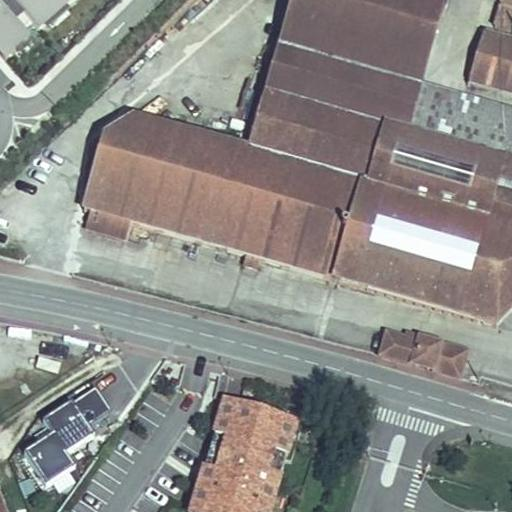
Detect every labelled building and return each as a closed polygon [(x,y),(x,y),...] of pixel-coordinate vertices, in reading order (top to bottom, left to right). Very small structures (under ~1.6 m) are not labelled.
[(9,0),(39,31),(48,23),(45,19),(62,4),(65,8),(73,0),(9,0)] [(445,0),(293,0),(249,153),(132,120),(105,139),(84,213),(90,215),(86,230),(126,242),(130,226),(253,261),(251,269),(262,272),(264,264),(496,329),(511,312),(511,113),(420,88),(445,0)] [(511,0),(502,0),(494,29),(510,33),(511,26),(511,0)] [(45,19),(48,23),(65,8),(62,4),(45,19)] [(0,5),(0,56),(5,62),(17,51),(14,47),(27,35),(0,5)] [(30,39),(27,35),(14,47),(17,51),(30,39)] [(468,85),(511,97),(511,43),(483,35),(468,85)] [(381,358),(390,360),(396,340),(387,337),(381,358)] [(390,360),(458,380),(466,355),(407,338),(406,343),(396,340),(390,360)] [(87,431),(111,415),(95,390),(43,425),(52,439),(24,457),(46,491),(75,472),(66,458),(93,440),(87,431)] [(269,511),(296,428),(224,406),(209,455),(216,457),(211,474),(204,472),(191,511),(269,511)] [(211,474),(216,457),(209,455),(204,472),(211,474)]
